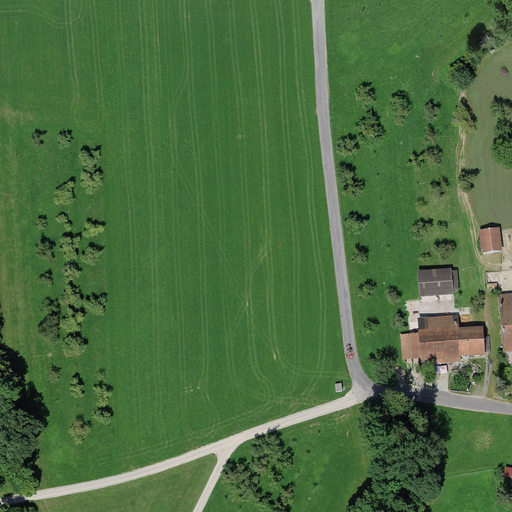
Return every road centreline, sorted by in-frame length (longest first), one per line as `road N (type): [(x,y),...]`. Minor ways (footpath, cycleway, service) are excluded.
road 1 (unclassified): [(317,0),(349,342),(369,386)]
road 2 (track): [(369,386),(357,398),(136,477),(0,504)]
road 3 (unclassified): [(511,409),(369,386)]
